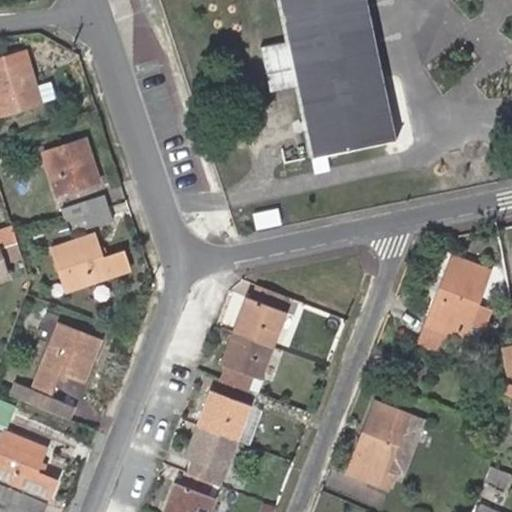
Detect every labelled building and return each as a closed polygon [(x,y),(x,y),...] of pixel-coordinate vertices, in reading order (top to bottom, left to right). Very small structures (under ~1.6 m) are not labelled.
[(313,0),(279,0),(313,155),(394,139),(380,75),(331,85),(313,0)] [(380,75),(365,0),(313,0),(331,85),(380,75)] [(0,67),(0,116),(42,102),(29,59),(0,67)] [(85,136),(43,150),(57,193),(100,180),(85,136)] [(72,218),(108,207),(104,196),(61,210),(65,220),(72,218)] [(114,221),(108,207),(72,218),(77,233),(114,221)] [(0,229),(0,247),(18,242),(13,225),(0,229)] [(66,289),(130,269),(123,251),(104,258),(96,232),(53,247),(66,289)] [(490,270),(451,255),(420,342),(444,352),(450,336),(463,340),(490,270)] [(300,299),(258,283),(253,298),(248,295),(234,330),(238,332),(271,344),(285,309),(296,313),(300,299)] [(60,372),(84,382),(101,340),(60,323),(35,384),(52,392),(53,392),(60,372)] [(238,332),(234,330),(229,345),(233,346),(238,332)] [(259,377),(271,344),(238,332),(233,346),(229,345),(222,363),(227,364),(221,378),(247,388),(252,375),(259,377)] [(264,379),(259,377),(252,375),(247,388),(253,390),(258,392),(264,379)] [(247,388),(221,378),(216,390),(212,389),(199,425),(202,426),(235,438),(248,403),(242,400),(247,388)] [(35,404),(40,392),(15,383),(10,394),(35,404)] [(248,403),(253,390),(247,388),(242,400),(248,403)] [(50,396),(40,392),(35,404),(45,408),(50,396)] [(75,406),(50,396),(45,408),(70,419),(75,406)] [(15,407),(0,400),(0,420),(8,424),(15,407)] [(263,409),(248,403),(235,438),(251,444),(263,409)] [(387,469),(409,414),(375,403),(349,471),(386,486),(393,471),(387,469)] [(202,426),(199,425),(193,438),(197,440),(202,426)] [(218,482),(235,438),(202,426),(197,440),(193,438),(187,455),(192,457),(186,471),(218,482)] [(6,430),(0,445),(0,475),(51,497),(58,480),(38,472),(49,447),(6,430)] [(206,511),(218,482),(186,471),(180,484),(176,482),(164,511),(206,511)] [(0,497),(6,500),(10,489),(1,485),(0,486),(0,497)] [(45,511),(48,504),(10,489),(6,500),(34,511),(45,511)] [(34,511),(6,500),(0,497),(0,511),(2,511),(34,511)] [(500,511),(478,503),(473,511),(500,511)]
